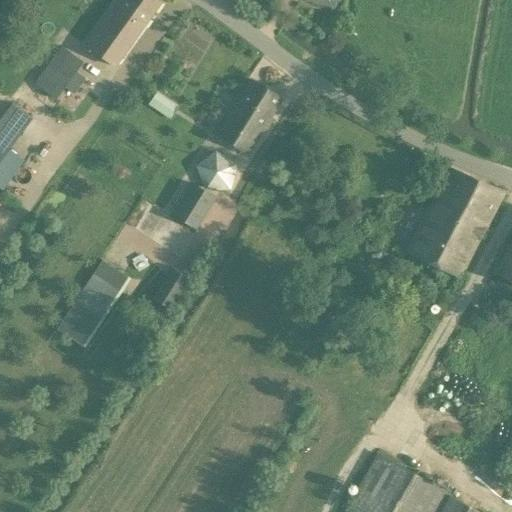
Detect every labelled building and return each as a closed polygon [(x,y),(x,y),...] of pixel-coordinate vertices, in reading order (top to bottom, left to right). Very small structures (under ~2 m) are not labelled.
[(115,66),(161,0),(116,0),(85,44),(115,66)] [(61,46),(34,83),(55,98),(64,86),(74,94),(85,79),(75,72),(82,62),(61,46)] [(247,153),(280,98),(250,80),(217,134),(247,153)] [(178,105),(156,92),(148,105),(170,119),(178,105)] [(12,104),(0,119),(0,187),(3,189),(24,161),(8,149),(31,118),(12,104)] [(215,153),(198,166),(205,189),(229,189),(235,166),(215,153)] [(459,277),(504,191),(450,169),(407,251),(459,277)] [(196,228),(215,197),(192,182),(172,213),(196,228)] [(511,240),(495,269),(511,279),(511,240)] [(101,260),(57,329),(83,346),(128,277),(101,260)] [(152,296),(169,307),(188,277),(171,266),(152,296)] [(377,454),(344,511),(478,511),(447,495),(377,454)]
